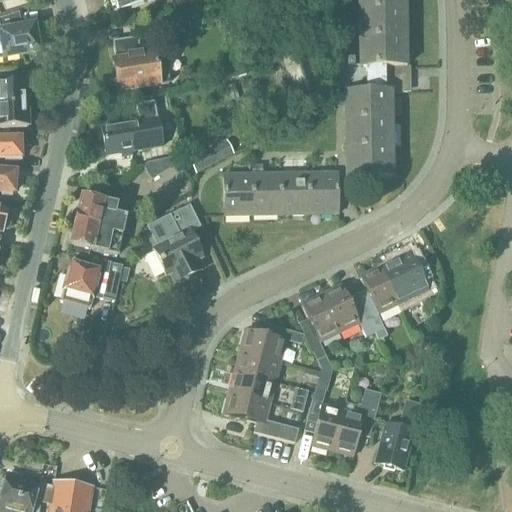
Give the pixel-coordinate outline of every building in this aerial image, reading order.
[(113,0),(118,11),(146,0),(113,0)] [(407,94),(405,0),(357,0),(359,68),(344,68),(345,94),(343,94),(345,179),(392,178),(391,94),(407,94)] [(0,60),(4,60),(4,59),(38,53),(37,49),(39,49),(38,39),(35,39),(33,27),(21,30),(18,14),(0,20),(0,60)] [(186,15),(152,21),(154,34),(189,28),(186,15)] [(159,86),(169,85),(164,54),(154,56),(154,55),(141,57),(138,39),(112,43),(115,61),(113,61),(116,80),(113,82),(114,88),(117,89),(118,94),(159,87),(159,86)] [(281,59),(294,99),(317,91),(309,67),(312,66),(308,53),(308,51),(303,52),(303,51),(281,59)] [(26,90),(26,85),(6,86),(6,80),(0,79),(0,107),(29,107),(29,94),(27,94),(27,90),(26,90)] [(131,153),(162,148),(154,104),(136,107),(139,124),(101,130),(105,157),(121,155),(122,158),(131,156),(131,153)] [(30,120),(29,107),(0,107),(0,130),(27,129),(27,124),(28,124),(28,120),(30,120)] [(20,139),(0,139),(0,159),(5,160),(5,162),(21,161),(20,139)] [(195,175),(232,155),(225,142),(188,161),(195,175)] [(151,182),(179,165),(176,158),(147,164),(142,168),(151,182)] [(0,193),(14,194),(15,174),(0,173),(0,193)] [(308,176),(309,217),(337,216),(337,175),(308,176)] [(252,218),(281,217),(280,176),(252,177),(252,218)] [(309,217),(308,176),(280,176),(281,217),(309,217)] [(224,218),(252,218),(252,177),(223,177),(224,218)] [(87,259),(89,250),(111,255),(116,256),(125,218),(114,215),(116,207),(79,199),(69,246),(70,246),(69,255),(87,259)] [(200,228),(189,207),(146,228),(156,249),(153,251),(165,277),(170,275),(175,285),(178,283),(179,286),(192,280),(190,277),(194,276),(191,270),(199,265),(197,261),(202,259),(189,234),(200,228)] [(12,216),(6,215),(7,211),(0,209),(0,233),(2,234),(3,230),(9,231),(12,216)] [(379,270),(397,307),(416,297),(399,260),(379,270)] [(89,311),(99,273),(69,265),(62,291),(59,303),(89,311)] [(359,280),(376,316),(397,307),(379,270),(359,280)] [(423,311),(432,307),(429,301),(433,299),(435,286),(429,273),(418,278),(427,296),(418,300),(423,311)] [(321,298),(338,334),(358,325),(341,288),(321,298)] [(318,344),(338,334),(321,298),(301,307),(318,344)] [(374,335),(377,342),(386,338),(378,320),(369,324),(374,335)] [(360,328),(365,339),(374,335),(369,324),(360,328)] [(240,354),(279,364),(285,342),(245,332),(240,354)] [(300,347),(303,337),(291,334),(288,343),(300,347)] [(316,363),(325,358),(320,347),(310,352),(315,363),(316,363)] [(234,375),(273,385),(279,364),(240,354),(234,375)] [(305,371),(302,383),(316,387),(319,375),(305,371)] [(229,395),(268,405),(273,385),(234,375),(229,395)] [(305,402),(307,394),(294,390),(292,399),(300,401),(296,413),(302,415),(305,402)] [(310,448),(331,453),(342,414),(320,408),(325,393),(315,390),(306,423),(315,426),(310,448)] [(342,414),(331,453),(353,459),(358,437),(368,439),(380,397),(364,392),(360,408),(357,407),(354,417),(342,414)] [(268,405),(229,395),(223,417),(255,425),(252,435),(293,446),(297,432),(263,423),(268,405)] [(403,472),(413,435),(414,430),(418,407),(409,404),(405,419),(401,418),(398,430),(384,427),(374,465),(403,472)] [(50,505),(52,489),(6,476),(0,498),(0,511),(30,511),(34,501),(39,503),(50,505)] [(53,484),(52,489),(50,505),(48,511),(87,511),(90,497),(92,490),(53,484)] [(34,501),(30,511),(37,511),(39,503),(34,501)]
